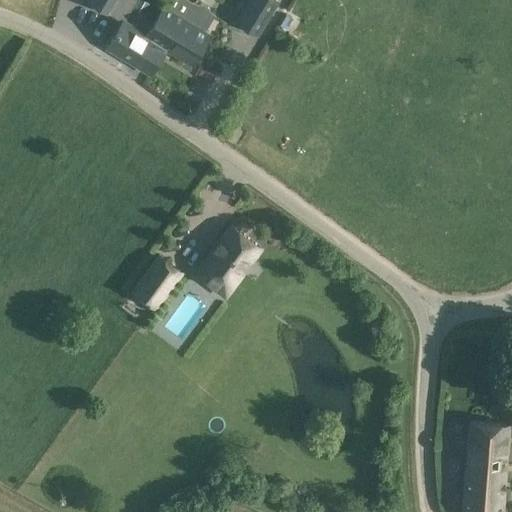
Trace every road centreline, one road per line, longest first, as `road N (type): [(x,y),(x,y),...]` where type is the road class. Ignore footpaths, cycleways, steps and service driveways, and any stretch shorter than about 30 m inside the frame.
road 1 (unclassified): [(432,310),(236,153),(33,16),(0,4)]
road 2 (unclassified): [(434,511),(425,460),(432,310)]
